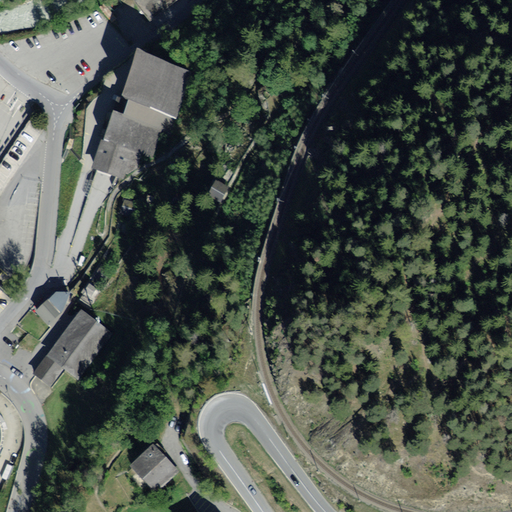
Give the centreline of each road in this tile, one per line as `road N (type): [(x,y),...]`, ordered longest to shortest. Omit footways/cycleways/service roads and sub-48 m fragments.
road 1 (residential): [(0,334),(42,262),(57,109),(0,63)]
road 2 (primary): [(263,511),(210,425),(218,411),(235,406),(326,511)]
road 3 (unknown): [(54,134),(17,188),(20,231),(0,250)]
road 4 (tertiary): [(0,393),(19,441),(7,511)]
